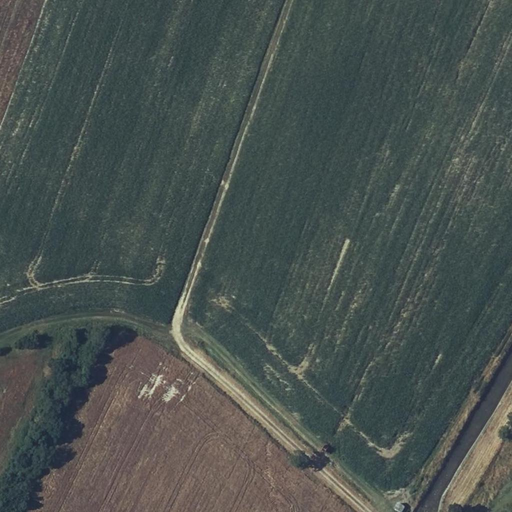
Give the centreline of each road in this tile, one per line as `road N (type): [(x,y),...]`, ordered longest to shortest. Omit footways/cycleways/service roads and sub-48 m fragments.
road 1 (track): [(182,342),(183,298),(286,0)]
road 2 (track): [(369,511),(182,342)]
road 3 (track): [(182,342),(123,308),(35,320),(0,336)]
